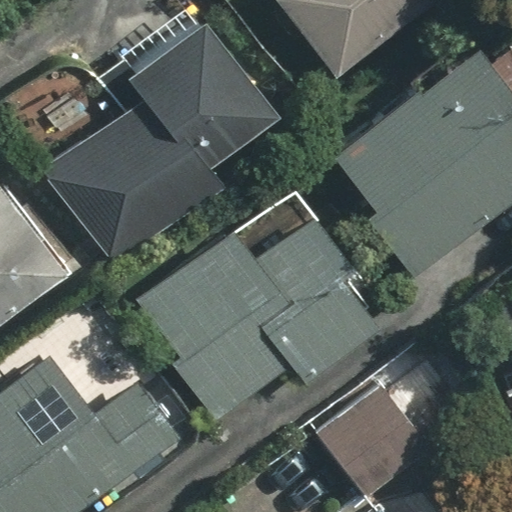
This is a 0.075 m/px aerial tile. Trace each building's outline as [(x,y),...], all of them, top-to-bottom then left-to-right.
[(418,0),(262,0),(320,75),(418,0)] [(210,176),(193,156),(255,104),(181,15),(111,73),(124,89),(29,167),(107,260),(210,176)] [(346,206),(399,274),(511,185),(511,109),(459,41),(315,153),(353,201),(346,206)] [(0,315),(52,275),(0,207),(0,315)] [(333,258),(292,209),(243,249),(222,224),(129,300),(167,346),(157,354),(206,413),(213,407),(217,412),(281,359),(301,383),(369,327),(320,268),(333,258)] [(56,511),(164,427),(124,378),(84,410),(35,348),(0,376),(0,511),(56,511)] [(421,448),(368,373),(301,421),(354,495),(421,448)] [(511,389),(493,398),(511,441),(511,389)]
